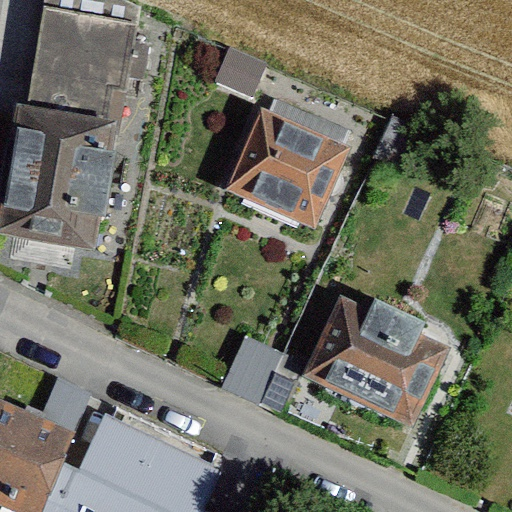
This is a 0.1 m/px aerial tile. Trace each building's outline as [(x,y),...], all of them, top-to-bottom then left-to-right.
[(39,4),(28,96),(98,103),(104,58),(129,61),(134,15),(39,4)] [(143,134),(36,114),(13,242),(119,262),(143,134)] [(365,161),(275,120),(239,199),(330,239),(365,161)] [(469,355),(352,302),(315,382),(432,435),(469,355)] [(262,403),(283,353),(248,339),(227,389),(262,403)] [(70,511),(100,449),(0,403),(0,509),(6,511),(70,511)]
